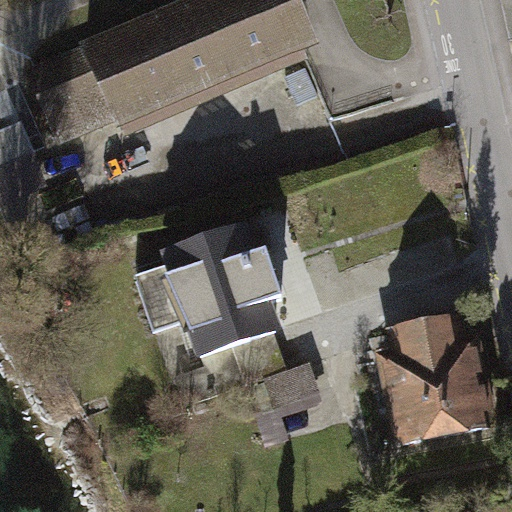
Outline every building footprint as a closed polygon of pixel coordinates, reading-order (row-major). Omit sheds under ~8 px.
[(309,50),(288,0),(222,0),(34,76),(64,149),(309,50)] [(0,109),(0,176),(36,168),(21,104),(0,109)] [(301,330),(264,226),(144,268),(167,335),(199,324),(212,361),(301,330)] [(410,359),(389,364),(408,450),(506,428),(488,343),(468,347),(462,318),(404,331),(410,359)] [(289,422),(328,408),(318,380),(279,393),(289,422)]
